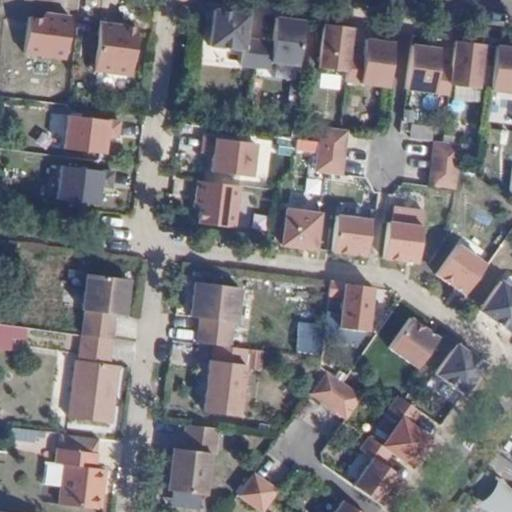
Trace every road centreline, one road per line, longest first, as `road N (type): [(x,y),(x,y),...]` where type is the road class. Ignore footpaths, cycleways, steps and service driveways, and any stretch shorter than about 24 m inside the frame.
road 1 (residential): [(511,363),(396,276),(154,246)]
road 2 (residential): [(129,511),(166,260),(154,246)]
road 3 (residential): [(154,246),(145,236),(177,0)]
road 4 (residential): [(511,376),(421,511)]
